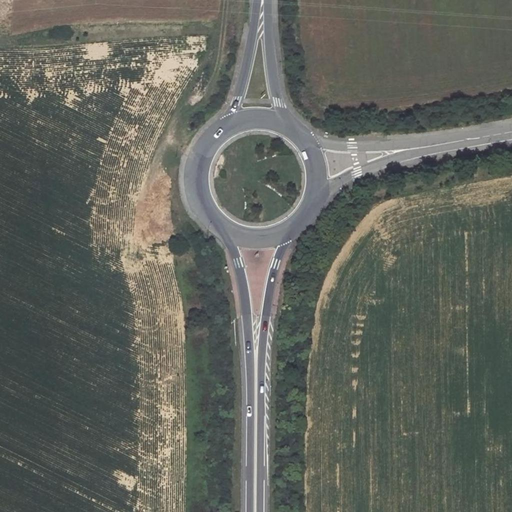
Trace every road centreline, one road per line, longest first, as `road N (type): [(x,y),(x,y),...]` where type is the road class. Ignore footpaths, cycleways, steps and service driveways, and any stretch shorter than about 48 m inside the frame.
road 1 (trunk): [(224,229),(238,265),(256,390)]
road 2 (trunk): [(256,390),(287,231)]
road 3 (primary): [(236,122),(198,162),(200,200),(224,229)]
road 4 (secondary): [(430,145),(302,139)]
road 5 (secondary): [(315,195),(430,145)]
road 6 (primary): [(258,0),(236,122)]
road 7 (primary): [(276,121),(265,0)]
road 8 (trunk): [(255,511),(256,390)]
